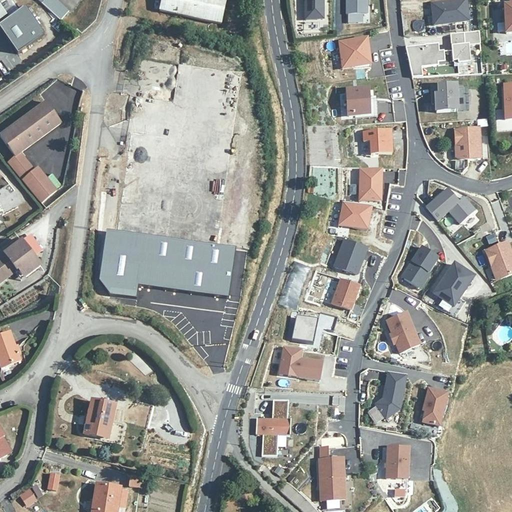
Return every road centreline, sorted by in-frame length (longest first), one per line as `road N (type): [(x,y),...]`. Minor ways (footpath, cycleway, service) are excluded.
road 1 (unclassified): [(227,408),(293,201),(293,101),(271,0)]
road 2 (residential): [(75,331),(116,0)]
road 3 (residential): [(423,161),(353,361),(352,442)]
road 4 (residential): [(75,331),(119,323),(164,343),(227,408)]
road 5 (residential): [(390,0),(423,161)]
road 6 (residential): [(0,494),(35,452),(42,379)]
